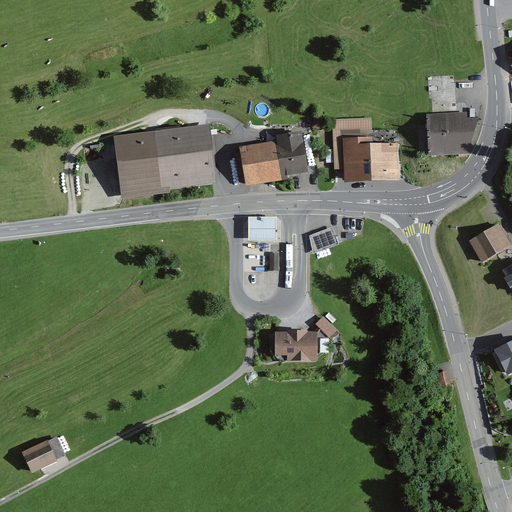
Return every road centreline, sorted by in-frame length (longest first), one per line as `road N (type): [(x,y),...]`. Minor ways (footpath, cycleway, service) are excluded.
road 1 (tertiary): [(0,230),(262,201),(412,201)]
road 2 (track): [(0,509),(240,373),(251,353),(251,310)]
road 3 (tertiary): [(499,511),(457,350)]
road 4 (tertiary): [(457,350),(412,201)]
road 5 (tertiary): [(412,201),(447,192),(476,171),(498,115)]
